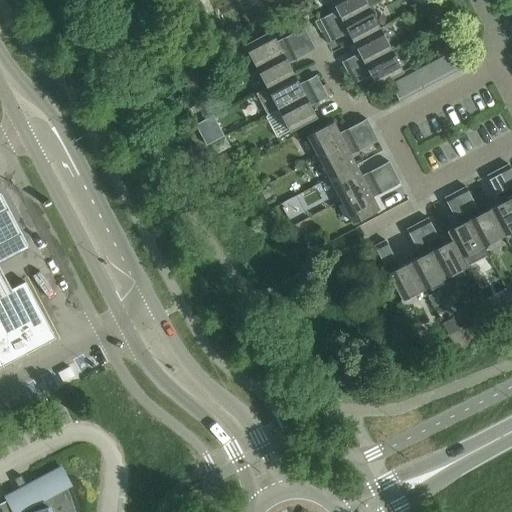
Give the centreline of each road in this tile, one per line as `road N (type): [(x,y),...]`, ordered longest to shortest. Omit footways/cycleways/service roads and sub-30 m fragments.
road 1 (secondary): [(125,325),(148,368),(227,441),(256,506)]
road 2 (secondary): [(287,489),(246,418),(195,374),(156,309)]
road 3 (secondary): [(26,138),(125,325)]
road 4 (secondary): [(156,309),(84,173)]
road 5 (secondary): [(84,173),(50,110),(0,54)]
road 6 (secondary): [(455,462),(332,501)]
road 7 (residential): [(390,126),(497,69)]
